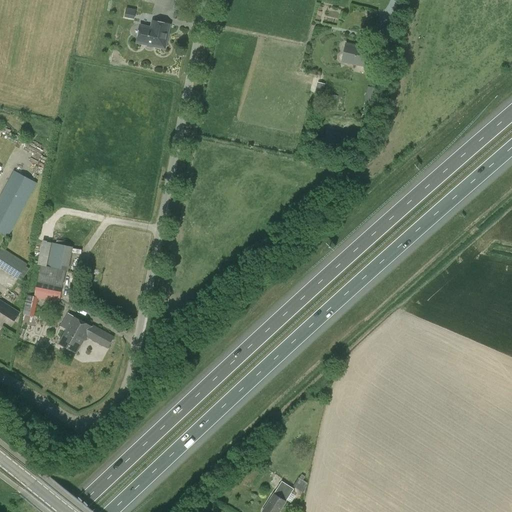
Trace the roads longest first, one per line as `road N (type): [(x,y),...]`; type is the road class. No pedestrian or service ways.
road 1 (motorway): [(511,110),(69,511)]
road 2 (motorway): [(106,511),(511,147)]
road 3 (unclassified): [(78,422),(112,407),(131,368),(205,0)]
